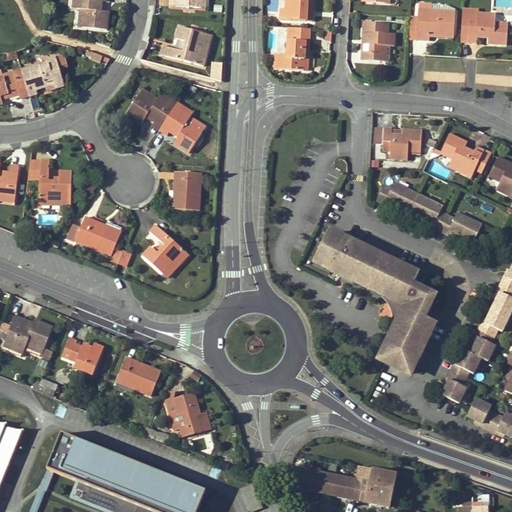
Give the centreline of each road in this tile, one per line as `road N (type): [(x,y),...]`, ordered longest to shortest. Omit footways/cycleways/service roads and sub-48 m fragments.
road 1 (residential): [(363,95),(355,218),(431,251)]
road 2 (secondary): [(272,303),(252,241),(254,116)]
road 3 (secondary): [(234,123),(232,308)]
road 4 (residential): [(511,128),(465,105),(363,95)]
road 5 (unknown): [(0,386),(43,419),(17,511)]
road 6 (secondary): [(409,441),(344,398),(298,346)]
road 7 (residential): [(270,470),(282,438),(302,423),(325,418),(374,429)]
road 8 (tertiary): [(121,317),(0,267)]
road 9 (residential): [(136,0),(122,56),(82,110)]
road 10 (secondary): [(239,0),(234,123)]
